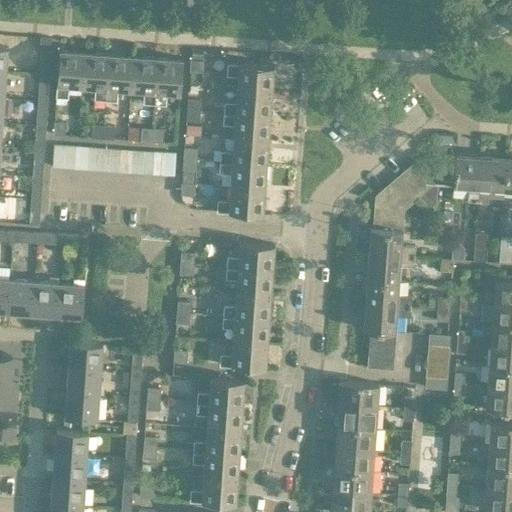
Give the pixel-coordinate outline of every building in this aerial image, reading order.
[(40,36),(39,48),(42,48),(43,48),(50,49),(50,36),(40,36)] [(50,49),(43,48),(42,48),(41,65),(51,66),(52,49),(50,49)] [(82,85),(84,50),(58,48),(55,95),(67,96),(68,84),(82,85)] [(191,59),(201,59),(201,49),(192,48),(191,59)] [(105,98),(109,52),(84,50),(82,85),(95,86),(94,97),(105,98)] [(130,88),(133,53),(109,52),(105,98),(116,99),(117,88),(130,88)] [(154,102),(157,55),(133,53),(130,88),(144,89),(143,101),(154,102)] [(179,92),(182,57),(157,55),(154,102),(165,102),(166,91),(179,92)] [(202,71),(203,59),(201,59),(191,59),(190,59),(189,70),(202,71)] [(274,64),(250,63),(227,61),(226,72),(238,73),(237,86),(272,89),(274,64)] [(49,90),(50,74),(40,73),(39,89),(49,90)] [(270,114),(272,89),(237,86),(236,100),(224,99),(223,110),(270,114)] [(47,114),(49,98),(39,97),(38,114),(47,114)] [(200,109),(200,98),(187,97),(186,108),(200,109)] [(199,121),(200,109),(186,108),(185,120),(199,121)] [(268,138),(270,114),(223,110),(223,121),(235,122),(234,135),(268,138)] [(65,134),(65,121),(54,120),(53,133),(65,134)] [(46,139),(47,124),(37,123),(36,138),(46,139)] [(102,136),(103,124),(92,123),(91,136),(102,136)] [(113,137),(114,124),(103,124),(102,136),(113,137)] [(186,124),(185,134),(198,134),(199,125),(186,124)] [(150,140),(151,127),(140,126),(139,139),(150,140)] [(161,141),(162,128),(151,127),(150,140),(161,141)] [(266,163),(268,138),(234,135),(233,149),(221,148),(220,159),(266,163)] [(63,167),(65,144),(55,144),(53,166),(63,167)] [(75,168),(76,145),(65,144),(63,167),(75,168)] [(86,168),(87,146),(76,145),(75,168),(86,168)] [(96,169),(98,147),(87,146),(86,168),(96,169)] [(196,158),(197,147),(184,146),(183,157),(196,158)] [(44,164),(45,148),(35,147),(34,163),(44,164)] [(108,170),(110,147),(98,147),(96,169),(108,170)] [(120,170),(121,148),(110,147),(108,170),(120,170)] [(131,171),(133,149),(121,148),(120,170),(131,171)] [(142,172),(144,149),(133,149),(131,171),(142,172)] [(153,173),(155,150),(144,149),(142,172),(153,173)] [(163,173),(165,151),(155,150),(153,173),(163,173)] [(173,173),(175,151),(165,151),(163,173),(173,173)] [(452,185),(454,155),(422,153),(413,160),(433,184),(452,185)] [(477,200),(480,154),(455,153),(454,155),(452,185),(467,186),(467,199),(477,200)] [(503,188),(505,156),(480,154),(477,200),(487,201),(488,196),(503,197),(503,188)] [(511,156),(505,156),(503,188),(511,188),(511,156)] [(195,169),(196,158),(183,157),(182,169),(195,169)] [(264,187),(266,163),(220,159),(219,170),(231,171),(230,184),(264,187)] [(424,191),(433,184),(413,160),(404,168),(424,191)] [(415,199),(424,191),(404,168),(394,176),(415,199)] [(42,188),(43,173),(33,172),(32,188),(42,188)] [(405,208),(415,199),(394,176),(385,185),(405,208)] [(193,195),(193,182),(181,182),(180,194),(193,195)] [(263,212),(264,187),(230,184),(229,198),(217,197),(216,209),(263,212)] [(403,229),(405,208),(385,185),(376,193),(373,227),(403,229)] [(40,213),(41,197),(32,196),(31,213),(40,213)] [(403,229),(373,227),(371,227),(369,251),(414,254),(415,244),(402,243),(403,229)] [(27,240),(28,231),(9,229),(8,239),(27,240)] [(53,242),(53,233),(34,231),(34,241),(53,242)] [(87,235),(77,234),(63,233),(62,243),(86,244),(87,235)] [(193,262),(195,241),(181,240),(180,250),(179,261),(193,262)] [(272,268),(274,243),(240,241),(239,254),(227,253),(226,264),(272,268)] [(485,260),(486,248),(473,247),(473,260),(485,260)] [(414,265),(414,254),(369,251),(367,276),(399,279),(400,264),(414,265)] [(452,270),(453,257),(440,257),(439,269),(452,270)] [(192,273),(193,262),(179,261),(179,272),(192,273)] [(271,292),(272,268),(226,264),(225,275),(237,276),(236,290),(271,292)] [(398,294),(399,279),(367,276),(365,301),(411,305),(412,295),(398,294)] [(483,298),(511,299),(511,277),(493,276),(493,288),(484,288),(483,298)] [(0,309),(6,310),(9,278),(0,277),(0,309)] [(31,312),(34,280),(9,278),(6,310),(31,312)] [(57,313),(59,281),(34,280),(31,312),(57,313)] [(81,315),(83,283),(59,281),(57,313),(81,315)] [(469,297),(470,285),(460,285),(459,297),(469,297)] [(269,317),(271,292),(236,290),(235,303),(224,302),(223,314),(269,317)] [(449,308),(450,296),(437,295),(437,307),(449,308)] [(469,309),(469,297),(459,297),(459,308),(469,309)] [(189,311),(190,300),(177,299),(176,310),(189,311)] [(511,321),(511,300),(492,299),(490,320),(511,321)] [(410,315),(411,305),(365,301),(363,328),(369,328),(395,330),(396,314),(410,315)] [(448,320),(449,308),(437,307),(436,319),(448,320)] [(188,322),(189,311),(176,310),(175,321),(188,322)] [(267,342),(269,317),(223,314),(222,325),(234,325),(233,339),(267,342)] [(511,343),(511,321),(490,320),(489,342),(511,343)] [(394,342),(395,330),(369,328),(368,340),(394,342)] [(467,328),(457,328),(456,328),(456,339),(466,340),(467,328)] [(450,345),(450,334),(428,333),(428,343),(450,345)] [(265,366),(267,342),(233,339),(232,352),(220,351),(219,363),(265,366)] [(466,352),(466,340),(456,339),(455,351),(466,352)] [(393,354),(394,342),(368,340),(368,353),(393,354)] [(100,368),(100,367),(102,343),(69,341),(67,366),(100,368)] [(511,365),(511,343),(489,342),(487,363),(511,365)] [(449,355),(450,345),(428,343),(427,354),(449,355)] [(141,362),(142,346),(132,345),(131,362),(141,362)] [(186,360),(186,349),(174,349),(173,360),(186,360)] [(393,367),(393,354),(368,353),(367,365),(393,367)] [(448,367),(449,355),(427,354),(426,365),(448,367)] [(511,387),(511,365),(487,363),(486,385),(511,387)] [(447,377),(448,367),(426,365),(425,375),(447,377)] [(100,367),(100,368),(67,366),(66,391),(98,393),(100,374),(107,375),(108,368),(100,367)] [(139,387),(140,371),(131,370),(122,370),(122,385),(130,385),(130,386),(139,387)] [(463,383),(464,371),(454,371),(453,383),(463,383)] [(447,388),(447,377),(425,375),(425,386),(447,388)] [(243,403),(245,378),(209,376),(208,389),(197,388),(196,399),(243,403)] [(376,405),(378,382),(338,380),(337,403),(376,405)] [(463,393),(463,383),(453,383),(453,393),(463,393)] [(511,409),(511,387),(486,385),(484,408),(511,409)] [(160,398),(161,387),(148,386),(147,397),(160,398)] [(97,418),(98,393),(66,391),(64,416),(97,418)] [(137,412),(138,395),(129,395),(128,411),(137,412)] [(414,408),(415,396),(404,396),(403,407),(414,408)] [(159,409),(160,398),(147,397),(146,407),(159,409)] [(241,427),(243,403),(196,399),(196,410),(207,411),(206,425),(241,427)] [(375,426),(376,405),(337,403),(335,424),(375,426)] [(413,420),(414,408),(403,407),(403,419),(413,420)] [(511,444),(511,422),(489,420),(488,443),(511,444)] [(373,448),(375,426),(335,424),(334,446),(373,448)] [(239,452),(241,427),(206,425),(205,438),(193,437),(193,448),(239,452)] [(459,441),(460,428),(450,428),(449,440),(459,441)] [(85,456),(87,431),(55,429),(54,454),(85,456)] [(134,459),(136,434),(125,433),(124,459),(134,459)] [(156,446),(157,435),(144,434),(143,445),(156,446)] [(411,451),(412,440),(401,439),(400,450),(411,451)] [(458,452),(459,441),(449,440),(448,451),(458,452)] [(511,466),(511,444),(488,443),(486,464),(511,466)] [(155,457),(156,446),(143,445),(142,457),(155,457)] [(372,470),(373,448),(334,446),(332,467),(372,470)] [(238,476),(239,452),(193,448),(192,460),(203,460),(203,474),(238,476)] [(410,463),(411,451),(400,450),(399,462),(410,463)] [(83,481),(85,456),(54,454),(52,478),(83,481)] [(132,484),(134,459),(124,459),(122,483),(132,484)] [(511,487),(511,466),(486,464),(484,486),(511,487)] [(370,492),(372,470),(332,467),(331,489),(370,492)] [(456,484),(457,471),(447,470),(446,483),(456,484)] [(236,501),(238,476),(203,474),(202,487),(190,486),(189,498),(236,501)] [(82,507),(83,481),(52,478),(50,504),(82,507)] [(130,511),(132,484),(122,483),(120,510),(130,511)] [(153,484),(140,483),(139,483),(139,495),(152,496),(153,484)] [(408,494),(408,483),(398,483),(397,494),(408,494)] [(456,484),(446,483),(445,495),(455,495),(456,484)] [(511,510),(511,487),(484,486),(482,508),(511,510)] [(345,511),(368,511),(370,492),(331,489),(329,511),(345,511)] [(407,506),(408,494),(397,494),(396,506),(407,506)]
